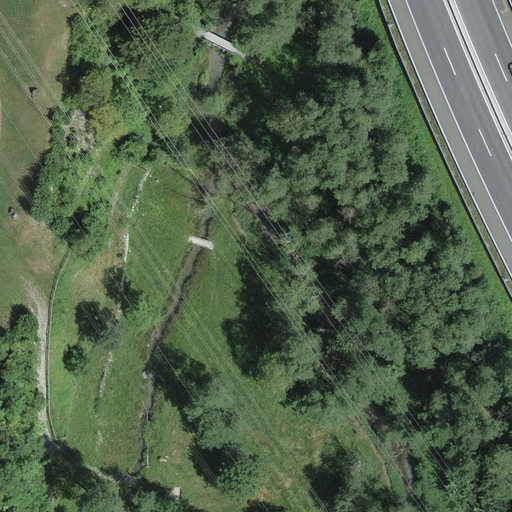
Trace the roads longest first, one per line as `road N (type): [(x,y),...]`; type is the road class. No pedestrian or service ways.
road 1 (track): [(147,486),(72,466),(49,447),(31,288)]
road 2 (motorway): [(421,0),(511,205)]
